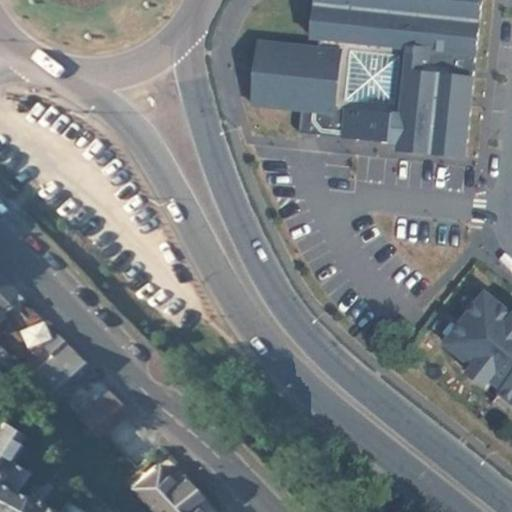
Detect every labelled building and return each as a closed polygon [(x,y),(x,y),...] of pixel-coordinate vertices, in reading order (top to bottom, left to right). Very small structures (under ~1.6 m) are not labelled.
[(398,150),(464,157),(480,0),(315,0),(312,38),(317,38),(317,48),(258,42),(252,105),(301,110),(298,132),(319,135),(320,127),(331,128),(330,136),(399,143),(398,150)] [(320,127),(319,135),(330,136),(331,128),(320,127)] [(0,312),(0,305),(15,292),(0,276),(0,315),(1,314),(0,312)] [(511,419),(511,313),(511,314),(484,292),(444,344),(471,365),(472,366),(470,369),(488,383),(492,379),(502,387),(491,402),(511,419)] [(380,345),(367,332),(360,341),(372,353),(380,345)] [(42,346),(42,347),(54,358),(34,379),(59,405),(60,406),(62,404),(90,372),(64,344),(54,333),(42,346)] [(470,369),(472,366),(471,365),(464,373),(485,389),(492,379),(488,383),(470,369)] [(76,419),(107,389),(90,372),(62,404),(76,419)] [(124,416),(128,411),(107,389),(76,419),(97,441),(105,433),(124,416)] [(138,469),(156,451),(124,416),(105,433),(138,469)] [(0,511),(11,492),(15,490),(19,493),(21,490),(11,484),(21,466),(0,454),(0,450),(13,425),(0,417),(0,511)] [(196,511),(186,500),(194,494),(178,477),(170,484),(154,466),(127,490),(147,511),(196,511)] [(38,483),(42,477),(36,473),(32,479),(38,483)] [(48,511),(52,507),(36,498),(46,480),(45,479),(42,477),(38,483),(32,479),(25,493),(21,490),(19,493),(15,490),(11,492),(0,511),(48,511)] [(53,508),(59,511),(76,511),(78,508),(59,497),(53,508)]
